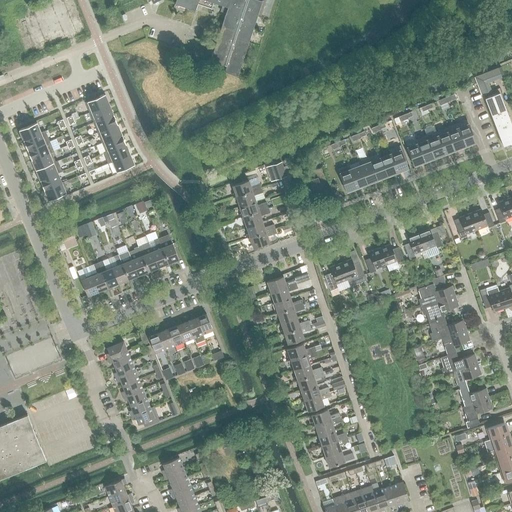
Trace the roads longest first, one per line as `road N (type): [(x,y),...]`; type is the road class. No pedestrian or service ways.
road 1 (residential): [(76,331),(301,245)]
road 2 (residential): [(301,245),(511,164)]
road 3 (residential): [(373,456),(301,245)]
road 4 (residential): [(161,511),(149,485),(137,487),(119,426),(102,420),(91,389),(93,363),(76,331)]
road 5 (residential): [(0,80),(152,20),(187,32)]
road 6 (residential): [(76,331),(0,151)]
